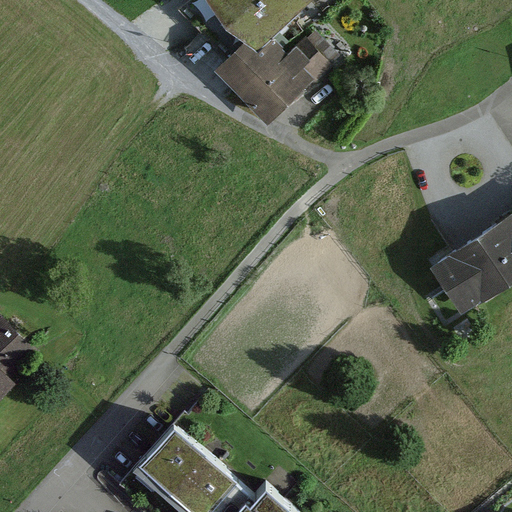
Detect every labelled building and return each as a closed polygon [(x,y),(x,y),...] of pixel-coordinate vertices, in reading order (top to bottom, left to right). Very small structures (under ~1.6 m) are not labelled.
[(258,45),(273,32),(302,0),(217,0),(228,18),(250,36),(258,45)] [(290,52),(273,32),(258,45),(250,36),(222,60),(266,111),(335,51),(315,30),(290,52)] [(511,205),(432,257),(465,307),(511,276),(511,205)] [(0,398),(21,378),(15,372),(41,345),(3,309),(0,311),(0,398)] [(148,460),(205,511),(308,511),(270,477),(260,488),(184,420),(148,460)]
